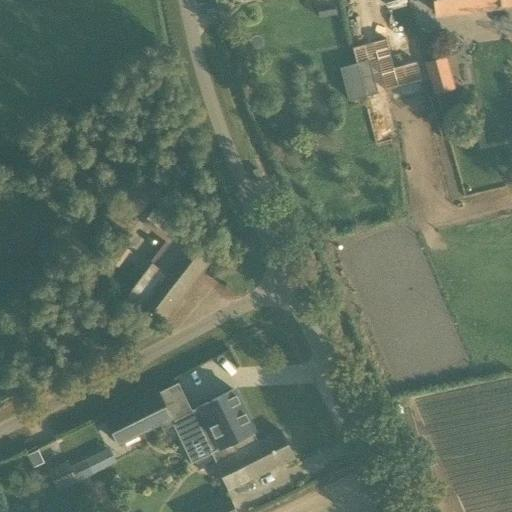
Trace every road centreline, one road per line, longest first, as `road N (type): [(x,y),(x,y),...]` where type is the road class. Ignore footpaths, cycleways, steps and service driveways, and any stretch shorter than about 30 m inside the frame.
road 1 (unclassified): [(0,431),(288,274)]
road 2 (unclassified): [(288,274),(210,111),(184,0)]
road 3 (unclassified): [(402,511),(288,274)]
